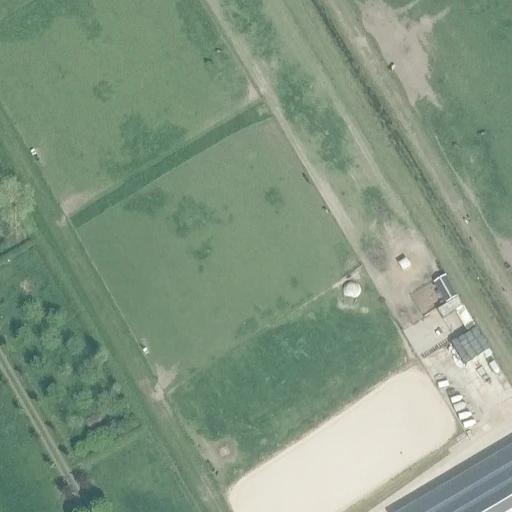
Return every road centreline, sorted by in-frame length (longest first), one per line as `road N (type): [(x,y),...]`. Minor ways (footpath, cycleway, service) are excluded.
road 1 (track): [(211,511),(0,136)]
road 2 (track): [(86,511),(0,361)]
